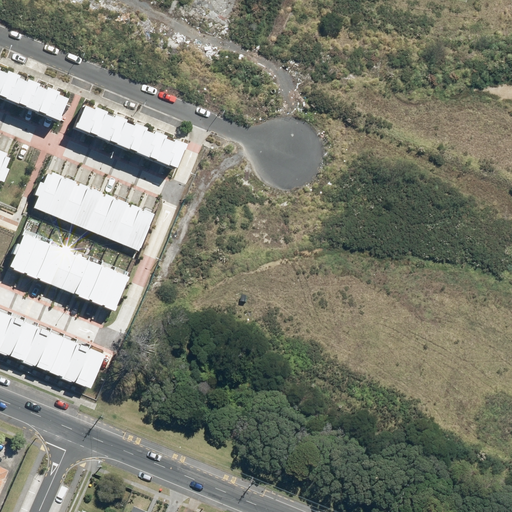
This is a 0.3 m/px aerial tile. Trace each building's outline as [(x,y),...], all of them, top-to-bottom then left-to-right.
[(71,96),(0,67),(0,95),(61,121),(71,96)] [(188,145),(85,104),(75,128),(178,169),(188,145)] [(0,188),(14,155),(4,152),(0,162),(0,188)] [(51,215),(67,178),(48,170),(33,207),(51,215)] [(80,184),(67,178),(51,215),(65,220),(80,184)] [(80,184),(65,220),(76,225),(91,188),(80,184)] [(91,188),(76,225),(88,230),(103,193),(91,188)] [(103,193),(88,230),(101,235),(116,198),(103,193)] [(116,198),(101,235),(114,241),(129,204),(116,198)] [(142,209),(129,204),(114,241),(127,246),(142,209)] [(154,214),(142,209),(127,246),(139,251),(154,214)] [(129,278),(24,234),(11,267),(115,311),(129,278)] [(106,354),(0,310),(0,352),(92,390),(106,354)] [(0,495),(8,477),(7,477),(10,469),(0,464),(0,495)]
